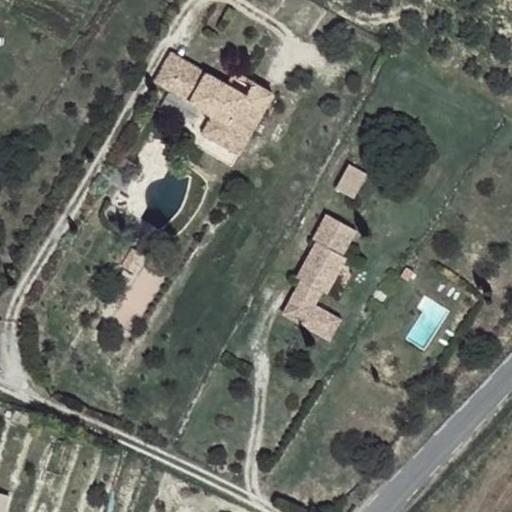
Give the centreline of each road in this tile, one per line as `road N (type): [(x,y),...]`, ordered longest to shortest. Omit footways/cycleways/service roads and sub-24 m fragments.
road 1 (residential): [(0,387),(275,511)]
road 2 (tertiary): [(511,366),(377,511)]
